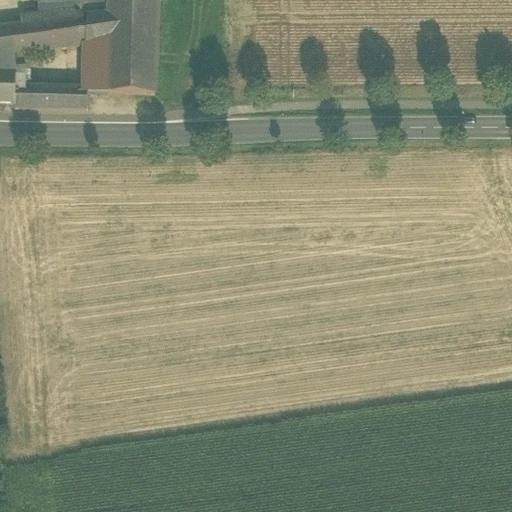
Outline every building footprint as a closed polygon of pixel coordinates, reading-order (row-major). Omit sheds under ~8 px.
[(117,0),(158,1),(158,0),(38,0),(38,5),(39,18),(110,9),(110,0),(117,0)] [(155,97),(158,1),(117,0),(110,0),(110,9),(110,15),(107,96),(155,97)] [(110,15),(110,9),(39,18),(26,20),(26,26),(0,29),(0,71),(16,72),(15,57),(86,48),(88,18),(110,15)] [(86,48),(86,89),(88,90),(88,95),(107,96),(110,15),(88,18),(86,48)] [(0,105),(14,106),(15,106),(16,88),(16,72),(0,71),(0,105)] [(19,112),(88,112),(87,110),(88,95),(88,90),(86,89),(16,88),(15,106),(14,106),(14,112),(19,112)]
